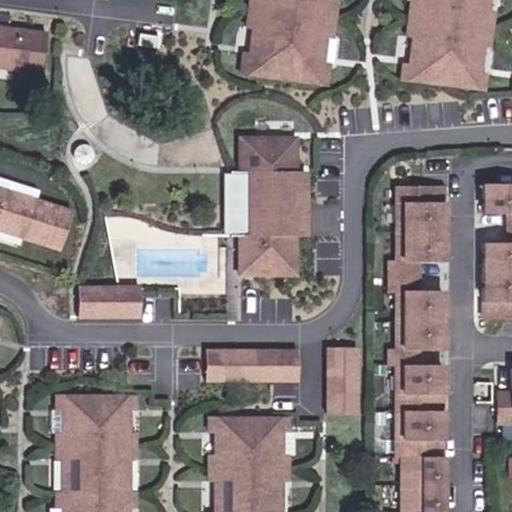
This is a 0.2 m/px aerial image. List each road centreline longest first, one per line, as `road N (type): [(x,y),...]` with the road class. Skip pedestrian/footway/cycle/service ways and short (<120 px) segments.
road 1 (residential): [(0,282),(45,320),(250,330),(333,313),(347,283),(355,148),(511,137)]
road 2 (residential): [(511,160),(460,165),(464,346)]
road 3 (residential): [(464,346),(460,511)]
